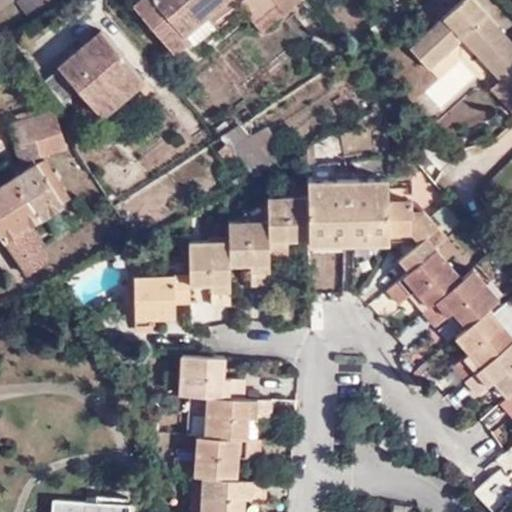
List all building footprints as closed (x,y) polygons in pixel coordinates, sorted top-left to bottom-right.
[(50,5),(46,0),(14,0),(30,21),(51,6),(50,5)] [(139,0),(133,5),(173,52),(189,38),(183,31),(203,14),(219,0),(139,0)] [(241,0),(240,7),(253,23),(277,3),(283,11),(295,0),(241,0)] [(511,38),(477,0),(461,0),(410,46),(429,68),(464,36),(501,77),(507,71),(511,66),(511,38)] [(277,3),(253,23),(260,31),(283,11),(277,3)] [(370,31),(379,48),(405,25),(397,10),(370,31)] [(203,14),(183,31),(189,38),(190,39),(193,43),(213,27),(203,14)] [(76,84),(100,112),(142,76),(100,28),(43,77),(60,98),(76,84)] [(490,86),(511,111),(511,76),(507,71),(501,77),(490,86)] [(56,109),(9,123),(21,163),(69,148),(56,109)] [(241,127),(222,138),(227,144),(238,157),(257,179),(287,161),(269,130),(251,140),(241,127)] [(238,157),(227,144),(219,150),(230,163),(238,157)] [(36,163),(34,161),(0,184),(0,232),(26,270),(41,260),(28,242),(39,234),(31,224),(69,196),(42,158),(36,163)] [(388,177),(306,177),(306,200),(306,232),(307,240),(324,240),(323,229),(367,229),(367,239),(388,239),(388,231),(388,195),(388,177)] [(410,195),(388,195),(388,231),(407,231),(417,243),(399,258),(408,269),(434,247),(445,238),(420,207),(410,207),(410,195)] [(306,200),(266,201),(266,223),(266,263),(282,263),(281,232),(306,232),(306,200)] [(266,263),(266,223),(228,224),(228,244),(228,264),(253,263),(253,286),(267,286),(266,263)] [(323,229),(324,240),(367,239),(367,229),(323,229)] [(228,244),(189,244),(189,264),(190,276),(189,283),(215,282),(215,304),(228,303),(228,264),(228,244)] [(459,277),(434,247),(408,269),(386,287),(395,299),(412,285),(428,304),(459,277)] [(497,297),(471,267),(459,277),(428,304),(423,308),(432,319),(443,310),(448,306),(464,324),(484,307),(497,297)] [(189,283),(190,276),(135,277),(135,323),(158,323),(158,315),(174,315),(174,300),(189,301),(189,283)] [(458,329),(464,324),(448,306),(443,310),(458,329)] [(511,338),(484,307),(464,324),(458,329),(453,333),(471,353),(455,368),(464,378),(511,338)] [(511,389),(511,338),(464,378),(474,390),(490,376),(506,395),(511,389)] [(223,354),(183,352),(181,392),(209,394),(242,396),(242,382),(222,381),(223,354)] [(511,389),(506,395),(501,398),(511,409),(511,407),(511,389)] [(242,396),(209,394),(206,434),(247,437),(248,410),(268,411),(269,398),(242,396)] [(197,434),(194,473),(203,473),(237,475),(238,450),(257,450),(258,437),(247,437),(206,434),(197,434)] [(388,440),(384,449),(396,455),(401,448),(388,440)] [(203,473),(201,511),(242,511),(244,490),(263,491),(263,477),(237,475),(203,473)] [(493,473),(481,482),(499,503),(511,493),(493,473)] [(125,511),(126,500),(124,500),(48,495),(47,511),(125,511)]
